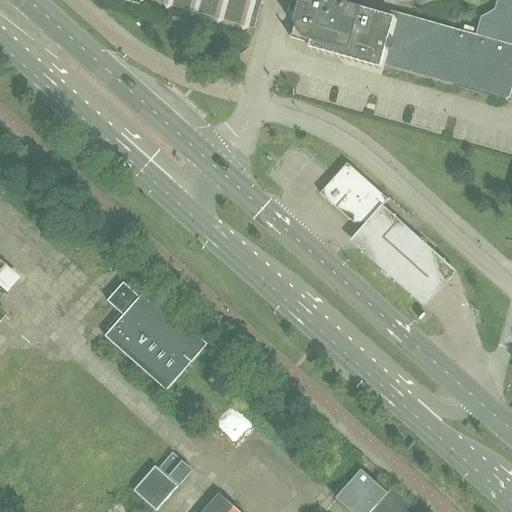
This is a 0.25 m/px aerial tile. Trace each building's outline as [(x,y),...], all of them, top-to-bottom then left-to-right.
[(250,29),(254,30),(262,0),(139,0),(141,4),(148,1),(163,5),(167,11),(173,8),(188,12),(192,18),(198,15),(214,19),(217,25),(224,22),(239,26),(243,32),(250,29)] [(384,65),(509,100),(511,89),(511,0),(497,0),(494,10),(481,18),(476,36),(363,4),(360,0),(295,0),(291,16),(298,18),(296,24),(306,41),(313,43),(311,51),(383,71),(384,65)] [(380,208),(388,200),(347,164),(337,176),(320,194),(350,220),(353,223),(367,223),(380,208)] [(0,323),(9,313),(0,305),(0,285),(8,293),(21,278),(6,266),(10,262),(0,252),(0,323)] [(208,345),(147,290),(140,297),(126,285),(123,283),(107,301),(110,303),(124,315),(105,337),(167,391),(208,345)] [(157,511),(178,487),(179,486),(180,486),(193,471),(183,461),(173,453),(158,469),(156,467),(134,491),(157,511)] [(417,511),(419,510),(393,487),(387,493),(362,470),(336,499),(351,511),(417,511)] [(238,511),(218,495),(202,511),(238,511)]
